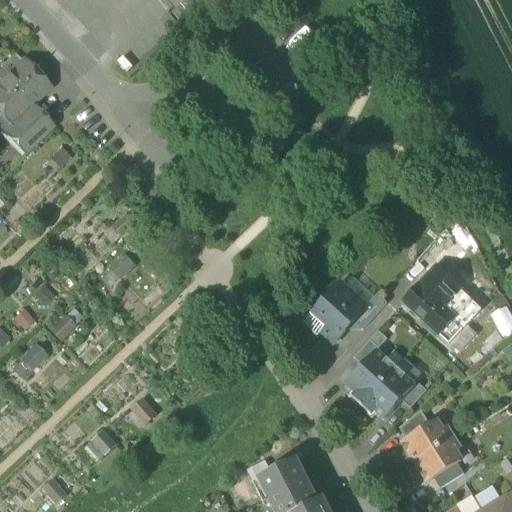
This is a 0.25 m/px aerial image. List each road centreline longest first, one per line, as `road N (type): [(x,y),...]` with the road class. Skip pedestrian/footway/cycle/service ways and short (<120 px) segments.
road 1 (residential): [(140,117),(142,142),(155,157),(197,155),(210,137),(210,114),(185,91)]
road 2 (residential): [(23,0),(140,117)]
road 3 (residential): [(373,511),(292,393)]
